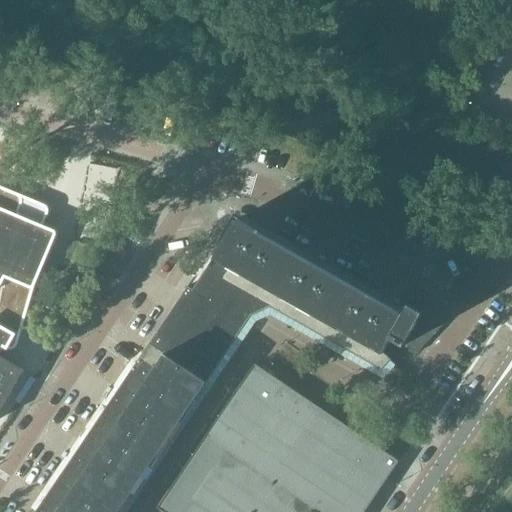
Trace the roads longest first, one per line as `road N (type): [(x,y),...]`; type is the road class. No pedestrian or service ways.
road 1 (residential): [(0,477),(208,170)]
road 2 (residential): [(511,265),(208,170)]
road 3 (residential): [(208,170),(16,112)]
road 4 (tertiary): [(412,511),(511,365)]
